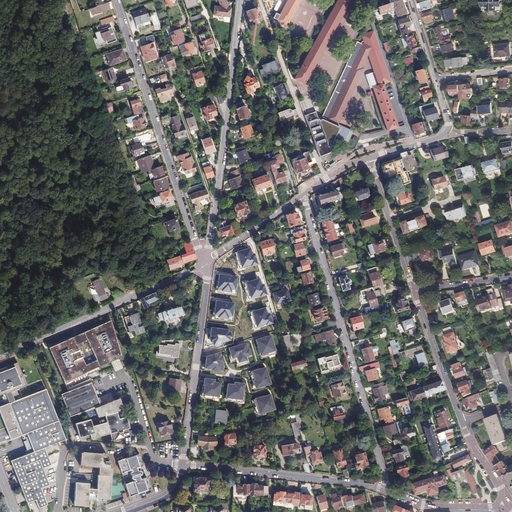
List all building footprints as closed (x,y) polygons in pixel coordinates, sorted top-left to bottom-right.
[(197,0),(183,0),(187,8),(199,4),(197,0)] [(225,17),(230,17),(231,8),(229,8),(226,0),(218,0),(221,7),(215,6),(213,15),(218,16),(220,18),(223,18),(225,17)] [(286,0),(278,15),(275,13),(273,18),(277,19),(275,23),(284,25),(286,22),(287,22),(299,0),(286,0)] [(337,0),(294,79),(302,83),(304,79),(306,80),(349,0),(337,0)] [(406,14),(401,0),(400,0),(399,0),(392,3),(397,17),(406,14)] [(433,3),(431,0),(422,2),(417,4),(419,8),(423,7),(424,10),(435,6),(434,3),(433,3)] [(501,9),(500,0),(482,0),(484,10),(501,9)] [(108,5),(107,2),(103,3),(94,7),(93,7),(95,12),(108,8),(107,5),(108,5)] [(389,3),(377,7),(379,14),(391,10),(389,3)] [(455,18),(452,7),(442,10),(445,21),(455,18)] [(150,23),(145,8),(132,12),(133,16),(135,16),(137,23),(136,23),(137,27),(150,23)] [(248,22),(262,17),(259,8),(258,8),(245,13),(248,22)] [(311,11),(307,20),(314,23),(318,13),(311,11)] [(157,14),(151,15),(153,26),(159,24),(157,14)] [(403,37),(410,35),(407,26),(409,25),(407,18),(398,21),(403,37)] [(105,43),(114,40),(111,31),(113,30),(110,21),(101,24),(95,27),(96,31),(93,32),(97,44),(104,41),(105,43)] [(180,29),(178,23),(171,25),(173,31),(180,29)] [(440,44),(451,41),(447,28),(444,29),(443,25),(432,28),(434,32),(436,31),(439,44),(440,44)] [(185,43),(180,29),(173,31),(174,35),(171,36),(174,45),(177,44),(178,46),(185,43)] [(355,42),(322,117),(321,120),(317,109),(306,113),(320,154),(331,151),(330,148),(340,125),(338,124),(363,68),(362,68),(368,53),(378,85),(372,87),(387,130),(397,126),(383,83),(389,81),(373,30),(362,34),(364,43),(361,44),(355,42)] [(202,42),(199,43),(201,50),(203,49),(204,50),(205,49),(206,51),(208,50),(209,48),(213,47),(208,31),(199,35),(201,41),(202,42)] [(155,42),(152,35),(145,37),(148,44),(140,47),(145,61),(156,57),(151,43),(155,42)] [(414,46),(411,36),(405,38),(409,47),(414,46)] [(194,50),(193,47),(191,41),(185,43),(178,46),(179,49),(181,55),(194,50)] [(453,50),(451,41),(440,44),(443,53),(453,50)] [(383,43),(386,53),(389,52),(389,53),(391,52),(391,51),(388,42),(383,43)] [(511,57),(509,44),(494,45),(495,56),(500,56),(505,56),(505,55),(506,55),(506,58),(511,57)] [(109,65),(125,60),(121,49),(105,55),(109,65)] [(165,71),(176,67),(171,53),(160,57),(165,71)] [(412,57),(411,57),(410,55),(403,57),(405,64),(407,64),(408,67),(414,65),(412,57)] [(263,69),(259,71),(261,77),(278,71),(278,69),(281,68),(276,56),(272,57),(273,61),(269,63),(261,66),(263,69)] [(467,64),(467,57),(462,57),(454,58),(454,59),(446,60),(447,65),(452,65),(452,67),(463,66),(463,64),(467,64)] [(200,71),(198,66),(190,69),(196,85),(205,81),(201,71),(200,71)] [(117,80),(112,67),(102,70),(107,84),(117,80)] [(419,83),(426,81),(422,69),(415,71),(419,83)] [(167,97),(173,95),(166,73),(159,76),(161,82),(164,81),(165,84),(164,84),(165,87),(164,88),(163,87),(160,89),(159,87),(154,89),(157,96),(158,96),(159,101),(167,98),(167,97)] [(131,86),(128,77),(119,80),(120,84),(116,85),(118,91),(131,86)] [(398,90),(401,89),(403,88),(398,77),(394,78),(398,90)] [(257,87),(255,80),(254,80),(253,78),(250,79),(251,81),(250,81),(248,79),(247,79),(244,82),(245,84),(244,85),(243,85),(246,94),(254,91),(253,88),(257,87)] [(509,86),(508,78),(500,79),(501,87),(509,86)] [(459,89),(458,80),(450,81),(450,85),(450,89),(451,89),(452,94),(459,93),(459,89)] [(431,96),(426,81),(419,83),(418,84),(421,93),(418,94),(419,96),(422,96),(424,103),(427,102),(425,98),(431,96)] [(290,94),(286,82),(278,85),(279,86),(272,88),(274,93),(277,96),(279,101),(286,99),(285,95),(290,94)] [(461,89),(459,89),(459,93),(460,97),(467,96),(466,92),(472,92),(471,87),(469,87),(469,84),(465,84),(464,83),(461,83),(461,85),(460,85),(461,89)] [(222,102),(224,101),(220,89),(215,91),(220,104),(222,102)] [(142,111),(138,98),(130,101),(135,114),(142,111)] [(103,104),(106,112),(115,109),(112,101),(103,104)] [(511,112),(511,101),(501,102),(501,112),(511,112)] [(492,113),(491,103),(478,106),(478,110),(480,117),(482,117),(481,114),(492,113)] [(286,104),(278,107),(281,112),(277,114),(279,119),(281,119),(282,121),(293,118),(294,120),(299,118),(295,109),(291,111),(287,109),(286,104)] [(199,108),(201,112),(202,112),(205,118),(211,116),(211,115),(215,114),(212,105),(207,106),(207,105),(199,108)] [(251,116),(249,109),(246,110),(244,106),(235,109),(239,120),(251,116)] [(438,117),(435,108),(423,112),(426,121),(438,117)] [(480,119),(480,117),(478,110),(471,110),(471,118),(480,119)] [(143,112),(125,118),(126,123),(133,121),(135,127),(146,124),(144,119),(143,119),(142,116),(144,115),(143,112)] [(186,118),(191,132),(198,129),(192,112),(187,114),(188,117),(186,118)] [(470,114),(462,114),(463,125),(471,125),(470,114)] [(174,137),(176,137),(186,133),(183,123),(180,124),(177,115),(168,118),(169,122),(170,122),(172,128),(171,129),(173,133),(174,137)] [(249,124),(240,128),(244,138),(253,135),(249,124)] [(422,132),(426,131),(424,124),(412,128),(414,136),(422,133),(422,132)] [(210,137),(201,140),(206,152),(207,154),(210,153),(209,151),(214,150),(210,137)] [(145,145),(144,141),(134,144),(137,153),(135,154),(136,156),(140,155),(140,152),(143,151),(142,147),(145,145)] [(511,152),(511,151),(511,142),(502,144),(503,153),(502,153),(502,155),(511,154),(511,152)] [(448,157),(444,147),(430,151),(434,162),(448,157)] [(245,150),(236,153),(239,164),(249,160),(245,150)] [(179,160),(180,164),(182,169),(183,168),(185,174),(196,170),(192,159),(191,156),(189,157),(187,152),(177,156),(178,160),(179,160)] [(407,155),(406,152),(400,154),(401,157),(406,170),(411,169),(412,168),(411,167),(415,165),(416,164),(412,154),(409,156),(407,155)] [(266,158),(271,170),(271,173),(275,171),(274,168),(278,167),(277,163),(281,162),(278,154),(266,158)] [(142,172),(144,171),(151,169),(154,168),(150,155),(138,159),(142,172)] [(292,159),(292,161),(290,162),(292,167),(294,166),(296,172),(308,168),(306,162),(310,160),(309,157),(305,158),(304,157),(297,160),(297,158),(292,159)] [(410,182),(406,170),(401,157),(382,164),(381,167),(385,178),(388,179),(393,177),(392,175),(399,173),(401,180),(400,180),(401,185),(410,182)] [(500,172),(499,170),(500,169),(497,159),(482,163),(485,174),(495,171),(495,173),(500,172)] [(201,163),(206,177),(213,175),(209,161),(201,163)] [(472,168),(471,165),(455,170),(458,180),(474,176),(474,173),(477,172),(476,167),(472,168)] [(163,173),(161,166),(154,168),(151,169),(153,173),(149,174),(150,178),(163,173)] [(232,178),(239,176),(237,169),(230,172),(232,178)] [(255,191),(275,184),(271,173),(271,170),(265,172),(266,174),(251,180),(255,191)] [(275,184),(289,179),(286,171),(276,174),(275,171),(271,173),(275,184)] [(153,180),(157,191),(158,190),(166,187),(169,187),(165,176),(153,180)] [(242,185),(239,176),(232,178),(228,179),(231,187),(232,187),(232,188),(242,185)] [(446,186),(443,176),(430,180),(433,190),(446,186)] [(166,187),(158,190),(160,193),(152,196),(155,204),(156,206),(157,207),(170,202),(168,199),(169,198),(171,196),(168,190),(167,190),(166,187)] [(344,197),(341,190),(340,187),(335,188),(335,189),(327,192),(330,201),(344,197)] [(353,201),(358,199),(368,196),(365,187),(355,191),(351,192),(353,201)] [(203,197),(208,196),(206,189),(200,191),(200,190),(188,194),(191,202),(193,202),(196,209),(202,207),(200,199),(203,198),(203,197)] [(330,201),(327,192),(317,195),(320,204),(330,201)] [(410,201),(407,193),(397,196),(400,205),(410,201)] [(247,212),(244,202),(243,200),(239,201),(240,203),(232,205),(236,215),(247,212)] [(462,204),(441,210),(443,217),(447,216),(449,220),(466,214),(462,204)] [(370,212),(366,214),(365,211),(363,212),(364,214),(358,216),(361,226),(376,222),(374,217),(372,217),(370,212)] [(294,229),(300,227),(296,212),(285,215),(287,222),(284,223),(285,227),(288,226),(289,230),(294,229)] [(359,224),(355,214),(349,216),(353,226),(359,224)] [(405,230),(406,233),(412,231),(411,231),(429,225),(428,224),(431,223),(428,214),(425,215),(426,217),(408,222),(403,224),(404,227),(401,228),(402,231),(405,230)] [(178,226),(176,218),(163,222),(164,226),(167,225),(169,229),(178,226)] [(494,222),(493,218),(490,219),(477,223),(473,224),(474,228),(494,222)] [(324,231),(332,228),(330,220),(321,222),(324,231)] [(226,227),(224,221),(221,222),(221,224),(218,225),(221,235),(226,233),(227,235),(232,233),(229,226),(226,227)] [(511,225),(511,221),(495,225),(498,237),(511,233),(511,225)] [(304,239),(300,227),(294,229),(295,232),(291,233),(292,236),(289,237),(291,243),(304,239)] [(335,238),(332,228),(324,231),(326,240),(335,238)] [(277,245),(275,238),(266,241),(266,242),(261,244),(262,247),(261,248),(261,249),(262,249),(262,250),(262,251),(264,260),(275,257),(272,247),(277,245)] [(382,249),(381,246),(384,245),(383,240),(380,240),(366,245),(369,254),(374,253),(374,252),(382,249)] [(496,251),(493,240),(480,244),(483,254),(484,254),(484,255),(488,255),(487,253),(496,251)] [(180,255),(183,262),(196,258),(192,246),(190,241),(183,243),(186,253),(180,254),(180,255)] [(307,251),(304,241),(293,245),(294,249),(293,250),(295,257),(305,254),(307,252),(307,251)] [(343,247),(342,243),(329,247),(332,256),(342,253),(340,248),(343,247)] [(504,245),(501,246),(503,254),(507,253),(508,257),(511,256),(511,246),(506,248),(506,247),(505,248),(504,245)] [(250,248),(234,252),(240,271),(257,266),(254,254),(252,254),(250,248)] [(419,253),(422,263),(433,259),(430,249),(419,253)] [(457,264),(453,249),(443,252),(442,251),(438,252),(440,260),(444,259),(446,264),(451,262),(452,266),(457,264)] [(462,269),(478,264),(475,252),(459,257),(462,269)] [(183,262),(180,255),(166,259),(169,268),(179,265),(178,265),(183,263),(183,262)] [(308,269),(309,269),(306,260),(299,261),(300,266),(295,268),(296,273),(299,272),(308,269)] [(369,264),(365,265),(365,266),(371,287),(380,284),(377,273),(379,272),(379,270),(379,269),(379,266),(377,265),(370,267),(369,264)] [(312,282),(308,269),(299,272),(303,285),(312,282)] [(236,276),(217,274),(214,293),(234,295),(236,276)] [(346,280),(344,275),(338,277),(342,290),(348,288),(347,284),(350,283),(348,279),(346,280)] [(184,281),(184,280),(182,281),(174,284),(177,289),(181,287),(181,285),(183,284),(182,282),(184,281)] [(258,280),(244,284),(249,300),(266,295),(263,285),(260,286),(258,280)] [(507,305),(511,303),(511,284),(511,285),(509,285),(510,287),(503,289),(506,303),(506,302),(507,305)] [(105,301),(99,285),(93,288),(98,303),(105,301)] [(372,290),(371,287),(360,291),(361,296),(365,295),(369,306),(366,307),(367,312),(374,310),(373,305),(377,304),(375,299),(372,290)] [(275,305),(291,300),(287,289),(272,293),(275,305)] [(375,289),(372,290),(375,299),(381,297),(379,290),(375,291),(375,289)] [(504,308),(501,298),(497,299),(495,293),(494,293),(493,289),(487,291),(489,295),(481,298),(482,299),(477,301),(482,314),(500,308),(501,309),(504,308)] [(466,291),(456,294),(461,308),(470,304),(466,291)] [(318,304),(315,293),(306,296),(309,306),(318,304)] [(411,297),(410,293),(401,296),(402,298),(396,301),(397,304),(395,305),(395,307),(397,312),(407,309),(405,300),(411,297)] [(154,294),(152,294),(140,299),(144,308),(148,306),(147,304),(155,300),(155,297),(157,297),(155,294),(154,294)] [(452,303),(451,299),(441,302),(445,314),(446,314),(447,317),(456,314),(453,306),(455,305),(453,302),(452,303)] [(234,302),(213,300),(211,320),(231,322),(234,302)] [(323,308),(322,305),(312,308),(316,321),(327,318),(323,308)] [(182,312),(180,306),(176,307),(176,306),(165,310),(165,311),(160,313),(157,314),(159,319),(162,318),(163,319),(167,317),(168,318),(178,314),(182,312)] [(264,308),(249,312),(254,330),(273,325),(270,313),(266,314),(264,308)] [(145,333),(143,328),(138,312),(123,316),(128,332),(134,330),(135,335),(145,333)] [(361,319),(360,316),(349,319),(352,330),(361,327),(359,320),(361,319)] [(414,328),(410,318),(400,322),(403,331),(407,330),(413,328),(414,328)] [(49,348),(64,381),(97,367),(112,360),(115,359),(117,358),(121,356),(110,320),(79,334),(49,348)] [(452,326),(443,329),(445,335),(447,341),(446,342),(449,353),(451,352),(452,355),(455,355),(458,354),(459,352),(458,350),(460,349),(464,348),(465,346),(465,345),(465,343),(463,342),(461,342),(460,341),(459,338),(457,339),(455,332),(452,326)] [(230,329),(209,327),(206,329),(204,341),(212,349),(234,342),(230,329)] [(336,344),(332,330),(314,335),(316,343),(325,340),(327,347),(336,344)] [(286,335),(281,336),(285,350),(291,348),(286,335)] [(391,351),(397,349),(395,346),(398,345),(396,338),(393,339),(392,336),(387,337),(390,346),(391,351)] [(181,338),(157,340),(158,348),(158,353),(171,354),(171,356),(177,356),(178,345),(181,345),(181,338)] [(270,338),(255,342),(260,357),(275,352),(270,338)] [(247,344),(228,349),(231,360),(237,358),(238,364),(246,362),(245,358),(251,356),(247,344)] [(377,347),(375,346),(360,350),(364,362),(374,359),(371,352),(376,351),(377,348),(377,347)] [(426,363),(420,346),(404,351),(405,357),(414,354),(418,366),(426,363)] [(496,381),(496,382),(502,380),(492,351),(486,352),(491,368),(495,378),(496,381)] [(219,353),(206,357),(206,369),(211,369),(211,371),(217,372),(217,369),(221,370),(221,364),(224,364),(222,358),(220,358),(219,353)] [(340,365),(337,354),(325,358),(325,357),(317,359),(322,373),(323,374),(328,372),(328,371),(329,371),(329,370),(339,367),(338,365),(340,365)] [(305,360),(290,364),(292,370),(307,366),(305,360)] [(29,433),(61,420),(54,403),(48,388),(23,398),(19,389),(29,385),(20,362),(0,369),(0,391),(2,396),(5,394),(5,396),(4,397),(6,400),(7,403),(8,402),(8,404),(5,405),(1,407),(8,426),(13,439),(29,433)] [(377,362),(358,367),(359,371),(364,369),(365,371),(364,371),(367,381),(377,378),(374,368),(378,367),(377,362)] [(461,362),(453,365),(458,377),(466,374),(465,371),(466,371),(465,369),(466,368),(465,365),(463,366),(461,362)] [(482,372),(485,381),(495,378),(491,368),(482,371),(482,372)] [(264,369),(253,373),(256,383),(259,382),(261,386),(269,383),(264,369)] [(181,381),(169,379),(167,390),(179,392),(179,391),(178,391),(179,385),(180,385),(181,381)] [(204,379),(203,394),(218,396),(219,384),(213,383),(214,380),(204,379)] [(440,381),(421,387),(424,396),(445,389),(441,380),(440,381)] [(468,384),(467,381),(460,384),(462,391),(463,391),(465,396),(472,393),(470,388),(472,387),(470,383),(468,384)] [(94,408),(98,417),(105,415),(106,422),(92,426),(90,419),(75,424),(79,438),(90,434),(92,439),(110,433),(112,440),(124,436),(122,428),(129,425),(126,416),(118,418),(116,412),(123,409),(120,398),(102,405),(100,399),(100,398),(98,399),(91,382),(61,394),(70,417),(77,414),(78,415),(94,408)] [(334,399),(347,395),(343,382),(331,386),(334,399)] [(380,383),(371,385),(372,389),(371,389),(373,397),(372,397),(373,401),(374,401),(375,402),(384,399),(382,395),(386,394),(383,386),(381,386),(380,383)] [(234,386),(227,385),(225,398),(241,400),(243,384),(234,384),(234,386)] [(424,396),(421,387),(416,389),(415,388),(414,388),(414,389),(407,392),(410,401),(424,396)] [(120,398),(127,395),(124,390),(100,399),(102,405),(120,398)] [(493,395),(497,404),(503,401),(500,393),(497,394),(493,395)] [(269,396),(254,400),(258,416),(273,412),(269,396)] [(474,396),(464,399),(468,409),(477,405),(476,402),(478,401),(477,398),(475,399),(474,396)] [(393,401),(393,403),(394,404),(395,404),(396,406),(401,405),(401,408),(403,407),(406,415),(411,413),(408,403),(406,397),(405,398),(403,398),(393,401)] [(338,424),(343,423),(342,418),(343,418),(343,415),(342,413),(343,413),(342,409),(340,409),(340,407),(329,409),(330,413),(331,413),(333,420),(336,419),(338,424)] [(386,407),(376,410),(379,419),(382,419),(384,426),(391,424),(386,407)] [(227,412),(209,409),(209,411),(210,411),(208,422),(225,424),(227,412)] [(434,414),(440,432),(448,430),(447,426),(448,426),(445,419),(448,418),(445,410),(434,414)] [(485,419),(495,445),(502,442),(505,447),(510,445),(508,440),(509,439),(504,428),(506,427),(505,424),(503,425),(498,414),(485,419)] [(36,451),(43,448),(57,442),(68,438),(61,420),(29,433),(30,436),(36,451)] [(265,420),(244,425),(245,429),(266,424),(265,422),(265,420)] [(172,432),(169,421),(156,424),(159,436),(162,435),(163,436),(168,434),(168,433),(172,432)] [(295,438),(300,437),(297,428),(296,423),(291,424),(295,438)] [(384,426),(381,427),(383,436),(395,432),(392,424),(391,424),(384,426)] [(442,454),(442,452),(440,447),(438,439),(436,434),(435,432),(433,424),(430,425),(429,424),(423,426),(433,459),(440,457),(439,455),(442,454)] [(413,435),(411,428),(405,430),(404,428),(400,430),(401,433),(398,433),(400,439),(402,438),(403,440),(408,438),(407,436),(413,435)] [(440,432),(436,434),(438,439),(444,437),(446,436),(447,439),(451,437),(449,429),(448,430),(440,432)] [(229,434),(228,432),(223,432),(224,448),(229,448),(229,446),(235,445),(235,434),(229,434)] [(26,441),(31,453),(36,451),(30,436),(28,437),(29,440),(26,441)] [(207,437),(198,436),(197,444),(203,445),(203,449),(205,449),(205,450),(206,451),(209,451),(210,450),(210,449),(211,449),(211,445),(216,445),(215,437),(207,437)] [(438,439),(440,447),(442,452),(448,449),(444,437),(438,439)] [(299,452),(297,446),(296,443),(281,446),(282,455),(289,454),(290,455),(291,455),(293,455),(293,453),(299,452)] [(253,445),(253,451),(250,451),(250,456),(253,456),(257,456),(257,458),(260,458),(260,457),(264,457),(264,445),(264,444),(263,444),(260,444),(259,444),(259,446),(253,445)] [(311,462),(311,464),(322,461),(321,459),(323,459),(321,454),(320,454),(319,452),(317,452),(316,450),(311,452),(309,446),(303,447),(307,463),(311,462)] [(495,467),(502,478),(506,476),(511,473),(511,465),(509,467),(504,461),(502,462),(496,454),(500,452),(494,446),(492,447),(487,451),(485,452),(489,458),(490,458),(496,467),(495,467)] [(31,453),(10,461),(11,464),(20,487),(21,490),(26,504),(34,501),(38,509),(46,505),(40,488),(48,485),(42,468),(50,465),(43,448),(36,451),(31,453)] [(402,454),(400,449),(390,452),(392,457),(393,456),(395,462),(402,459),(400,454),(402,454)] [(341,466),(345,465),(342,455),(341,450),(332,452),(337,467),(339,468),(341,467),(341,466)] [(366,464),(363,453),(362,450),(356,452),(357,455),(354,456),(355,459),(348,461),(351,469),(355,468),(355,469),(360,468),(359,467),(366,464)] [(99,475),(112,476),(113,468),(111,468),(111,464),(110,464),(110,461),(107,461),(107,454),(83,452),(83,454),(81,453),(80,465),(82,465),(82,466),(99,468),(99,475)] [(126,484),(130,496),(133,495),(151,489),(152,488),(151,484),(149,479),(145,477),(142,478),(141,475),(142,474),(141,471),(139,471),(138,468),(141,467),(143,463),(140,453),(118,461),(122,473),(132,470),(132,471),(131,474),(132,475),(132,477),(134,479),(135,479),(136,480),(126,484)] [(465,462),(478,479),(487,472),(475,455),(465,462)] [(407,468),(405,464),(395,468),(396,472),(398,471),(400,477),(407,474),(405,469),(407,468)] [(439,476),(437,469),(433,471),(436,477),(439,487),(449,483),(445,474),(439,476)] [(110,499),(112,476),(99,475),(98,489),(90,488),(90,483),(77,483),(75,505),(89,506),(89,501),(97,501),(97,498),(110,499)] [(192,478),(192,493),(207,494),(207,491),(211,491),(212,485),(207,485),(208,479),(207,479),(207,477),(193,476),(193,478),(192,478)] [(441,495),(439,487),(436,477),(415,484),(418,493),(430,490),(432,494),(434,494),(435,497),(441,495)] [(268,495),(268,485),(256,485),(256,484),(254,484),(254,483),(250,483),(250,496),(255,496),(255,495),(268,495)] [(242,497),(242,494),(243,495),(245,495),(246,494),(247,493),(247,484),(232,484),(232,494),(232,497),(242,497)] [(283,504),(284,492),(279,491),(279,492),(276,492),(275,494),(274,494),(273,504),(283,505),(283,504)] [(298,492),(284,492),(283,504),(297,505),(298,492)] [(353,508),(353,506),(356,505),(354,497),(353,495),(353,494),(350,495),(349,494),(348,494),(348,493),(344,494),(345,496),(344,497),(347,507),(349,507),(350,509),(353,508)] [(311,495),(301,494),(300,507),(305,507),(304,511),(310,511),(311,505),(310,505),(311,495)] [(323,494),(316,496),(320,509),(327,507),(323,494)] [(333,505),(335,504),(337,509),(338,510),(340,509),(341,508),(345,507),(342,495),(338,496),(337,494),(333,495),(335,502),(333,502),(333,505)] [(356,505),(368,501),(365,494),(354,497),(356,505)] [(387,511),(385,502),(374,505),(376,511),(387,511)]
